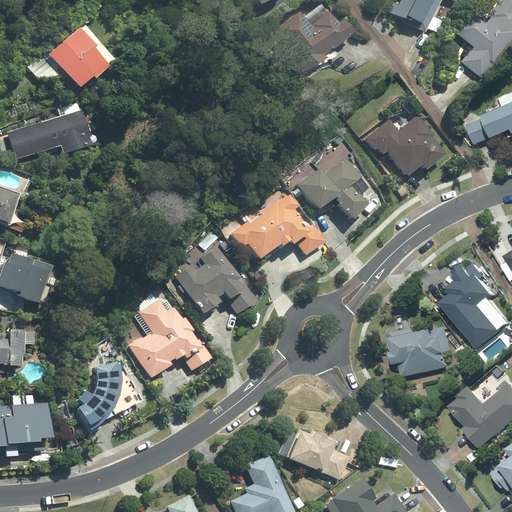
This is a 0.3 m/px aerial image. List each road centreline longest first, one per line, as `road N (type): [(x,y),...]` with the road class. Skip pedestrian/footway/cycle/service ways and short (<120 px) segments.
road 1 (residential): [(294,353),(163,452),(70,488),(0,494)]
road 2 (unknown): [(348,0),(490,193)]
road 3 (residential): [(511,189),(466,203),(415,233),(335,312)]
road 4 (residential): [(460,511),(357,403),(330,357)]
